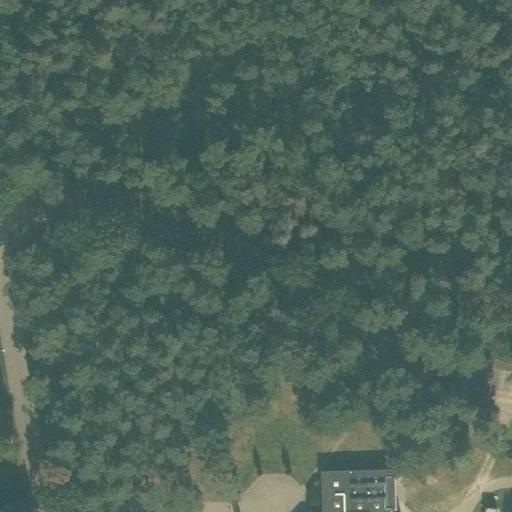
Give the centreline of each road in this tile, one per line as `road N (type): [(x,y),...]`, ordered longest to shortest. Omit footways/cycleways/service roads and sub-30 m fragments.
road 1 (unclassified): [(511,383),(396,347),(238,247),(157,215),(0,201)]
road 2 (unclassified): [(32,511),(0,308)]
